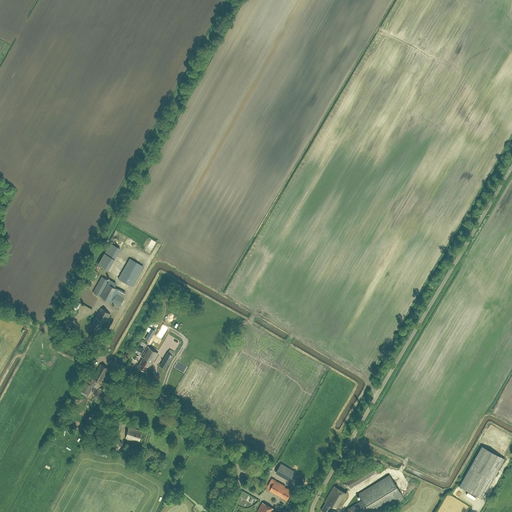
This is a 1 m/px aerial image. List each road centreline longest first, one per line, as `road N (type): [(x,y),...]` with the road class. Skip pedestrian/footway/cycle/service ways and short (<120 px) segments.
road 1 (unclassified): [(311,511),(511,166)]
road 2 (track): [(44,328),(230,0)]
road 3 (unclassified): [(227,511),(239,473),(230,454),(110,363),(0,309)]
